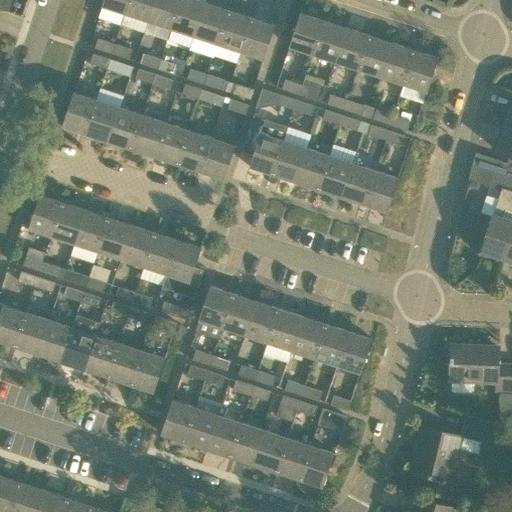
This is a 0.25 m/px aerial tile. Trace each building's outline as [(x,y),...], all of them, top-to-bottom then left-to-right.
[(0,0),(0,7),(10,10),(11,0),(0,0)] [(103,0),(102,6),(103,6),(126,14),(130,0),(103,0)] [(130,0),(126,14),(148,21),(155,0),(130,0)] [(155,0),(148,21),(171,29),(180,0),(155,0)] [(180,0),(171,29),(194,36),(206,2),(198,0),(180,0)] [(194,36),(218,44),(229,10),(206,2),(194,36)] [(218,44),(241,51),(252,17),(229,10),(218,44)] [(301,12),(289,47),(312,54),(324,20),(301,12)] [(241,51),(264,59),(275,25),(252,17),(241,51)] [(312,54),(335,62),(347,27),(324,20),(312,54)] [(335,62),(358,70),(370,35),(347,27),(335,62)] [(358,70),(381,77),(392,42),(370,35),(358,70)] [(95,48),(113,54),(116,44),(98,38),(95,48)] [(392,42),(381,77),(404,85),(415,50),(392,42)] [(116,44),(113,54),(129,59),(133,50),(116,44)] [(415,50),(404,85),(427,92),(439,58),(415,50)] [(107,69),(110,59),(93,54),(90,63),(107,69)] [(141,63),(158,69),(161,59),(144,54),(141,63)] [(133,67),(110,59),(107,69),(130,76),(133,67)] [(158,69),(175,74),(178,65),(161,59),(158,69)] [(153,84),(156,74),(139,69),(136,78),(153,84)] [(188,78),(205,84),(208,74),(191,69),(188,78)] [(173,80),(156,74),(153,84),(170,89),(173,80)] [(205,84),(222,90),(225,80),(208,74),(205,84)] [(282,89),(299,94),(303,85),(286,79),(282,89)] [(305,79),(303,85),(299,94),(322,102),(327,86),(305,79)] [(199,99),(203,90),(186,84),(183,93),(199,99)] [(254,90),(253,90),(236,84),(233,93),(251,99),(254,90)] [(225,97),(203,90),(199,99),(222,107),(225,97)] [(108,142),(120,107),(123,98),(100,91),(97,99),(86,134),(108,142)] [(97,99),(74,92),(62,126),(86,134),(97,99)] [(328,104),(345,110),(348,100),(331,94),(328,104)] [(298,100),(280,95),(277,104),(294,110),(298,100)] [(228,109),(246,114),(249,105),(231,99),(228,109)] [(298,100),(294,110),(311,115),(315,106),(298,100)] [(365,106),(348,100),(345,110),(362,115),(365,106)] [(120,107),(108,142),(131,149),(143,114),(120,107)] [(373,119),(390,125),(394,115),(377,109),(373,119)] [(343,115),(326,110),(323,119),(340,125),(343,115)] [(143,114),(131,149),(154,157),(166,122),(143,114)] [(343,115),(340,125),(357,130),(360,121),(343,115)] [(411,121),(394,115),(390,125),(408,130),(411,121)] [(265,119),(261,132),(250,166),(273,174),(284,140),(288,127),(265,119)] [(166,122),(154,157),(178,165),(189,130),(166,122)] [(389,130),(372,125),(368,134),(385,140),(389,130)] [(511,131),(504,129),(496,151),(511,155),(510,163),(497,159),(493,171),(511,177),(511,131)] [(189,130),(178,165),(201,172),(212,137),(189,130)] [(389,130),(385,140),(402,145),(406,136),(389,130)] [(212,137),(201,172),(224,180),(236,145),(212,137)] [(307,148),(284,140),(273,174),(296,182),(307,148)] [(296,182),(318,189),(330,155),(307,148),(296,182)] [(353,163),(330,155),(318,189),(341,197),(353,163)] [(341,197),(364,204),(375,170),(353,163),(341,197)] [(399,178),(375,170),(364,204),(388,212),(399,178)] [(501,189),(481,252),(503,259),(511,231),(511,177),(493,171),(488,185),(501,189)] [(29,228),(52,236),(63,202),(40,194),(33,214),(26,211),(21,226),(29,228)] [(52,236),(75,244),(86,210),(63,202),(52,236)] [(75,244),(98,251),(109,217),(86,210),(75,244)] [(98,251),(121,259),(132,225),(109,217),(98,251)] [(121,259),(144,266),(155,232),(132,225),(121,259)] [(511,231),(503,259),(511,262),(511,231)] [(144,266),(167,274),(178,240),(155,232),(144,266)] [(195,267),(196,265),(202,248),(178,240),(167,274),(163,287),(194,298),(203,270),(195,267)] [(27,256),(23,265),(41,271),(44,262),(27,256)] [(44,262),(41,271),(63,279),(66,269),(44,262)] [(66,269),(63,279),(86,286),(89,277),(66,269)] [(38,277),(22,271),(18,281),(35,286),(38,277)] [(38,277),(35,286),(53,292),(56,282),(38,277)] [(86,286),(103,292),(106,282),(89,277),(86,286)] [(234,293),(210,285),(199,320),(222,328),(234,293)] [(84,292),(67,286),(64,296),(81,301),(84,292)] [(119,286),(116,296),(133,301),(136,292),(119,286)] [(84,292),(81,301),(98,307),(101,298),(84,292)] [(133,301),(150,307),(153,298),(136,292),(133,301)] [(256,300),(234,293),(222,328),(245,335),(256,300)] [(245,335),(268,343),(279,308),(256,300),(245,335)] [(179,317),(182,307),(164,301),(161,311),(179,317)] [(131,307),(114,302),(111,311),(128,317),(131,307)] [(27,312),(0,303),(0,341),(15,347),(27,312)] [(131,307),(128,317),(145,322),(148,313),(131,307)] [(268,343),(291,351),(303,316),(279,308),(268,343)] [(50,319),(27,312),(15,347),(38,354),(50,319)] [(291,351),(314,358),(326,323),(303,316),(291,351)] [(174,332),(177,322),(159,317),(156,326),(174,332)] [(61,362),(72,327),(50,319),(38,354),(61,362)] [(314,358),(337,366),(349,331),(326,323),(314,358)] [(96,335),(72,327),(61,362),(84,369),(96,335)] [(349,331),(337,366),(361,373),(372,338),(349,331)] [(108,377),(119,342),(96,335),(84,369),(108,377)] [(142,350),(119,342),(108,377),(131,385),(142,350)] [(511,390),(511,364),(498,364),(499,347),(451,345),(450,379),(452,379),(451,391),(471,392),(473,391),(474,380),(497,381),(496,390),(511,390)] [(154,392),(165,357),(142,350),(131,385),(154,392)] [(196,350),(193,359),(210,365),(213,355),(196,350)] [(213,355),(210,365),(227,371),(230,361),(213,355)] [(208,371),(191,365),(188,375),(205,380),(208,371)] [(241,365),(238,374),(256,380),(259,370),(241,365)] [(259,370),(256,380),(273,385),(276,376),(259,370)] [(208,371),(205,380),(222,386),(225,376),(208,371)] [(254,385),(237,380),(233,389),(251,395),(254,385)] [(288,380),(285,390),(302,395),(305,386),(288,380)] [(254,385),(251,395),(268,401),(271,391),(254,385)] [(305,386),(302,395),(319,401),(322,391),(305,386)] [(297,410),(300,401),(283,395),(280,405),(297,410)] [(352,401),(351,401),(334,395),(331,404),(348,410),(352,401)] [(185,441),(196,407),(172,400),(161,434),(185,441)] [(300,401),(297,410),(314,416),(317,406),(300,401)] [(219,415),(196,407),(185,441),(208,449),(219,415)] [(342,431),(347,416),(324,408),(319,424),(342,431)] [(208,449),(230,456),(241,422),(219,415),(208,449)] [(466,415),(460,436),(462,436),(482,441),(481,443),(493,446),(498,423),(466,415)] [(265,430),(241,422),(230,456),(254,464),(265,430)] [(462,436),(460,436),(423,427),(419,444),(422,445),(415,472),(412,471),(412,472),(428,476),(424,491),(447,497),(455,464),(459,449),(462,436)] [(254,464),(277,472),(288,438),(265,430),(254,464)] [(311,445),(288,438),(277,472),(300,479),(311,445)] [(334,453),(311,445),(300,479),(323,487),(334,453)] [(0,511),(11,511),(21,482),(0,475),(0,511)] [(11,511),(37,511),(45,490),(21,482),(11,511)] [(37,511),(63,511),(68,497),(45,490),(37,511)] [(63,511),(88,511),(91,505),(68,497),(63,511)] [(449,511),(451,507),(440,504),(421,499),(417,511),(405,509),(404,511),(449,511)]
